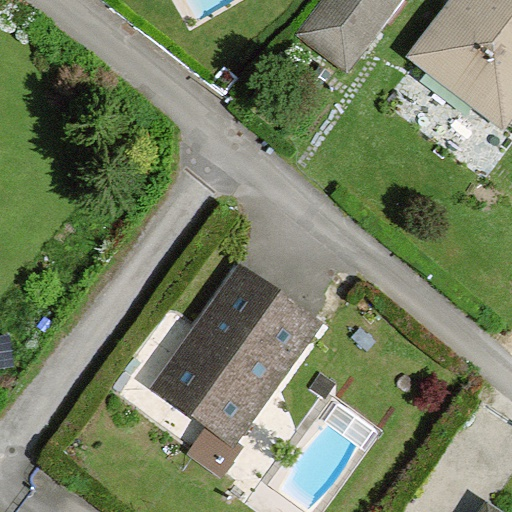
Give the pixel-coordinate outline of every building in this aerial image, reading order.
[(317,0),(303,19),(344,51),(387,0),(317,0)] [(511,68),(511,37),(463,0),(452,0),(410,50),(478,109),(511,68)] [(511,0),(463,0),(511,37),(511,0)] [(344,51),(303,19),(288,37),(288,40),(326,71),(344,51)] [(511,99),(511,68),(478,109),(493,122),(511,99)] [(221,430),(237,442),(317,334),(250,285),(171,392),(221,430)] [(237,442),(221,430),(202,455),(228,474),(247,449),(237,442)]
